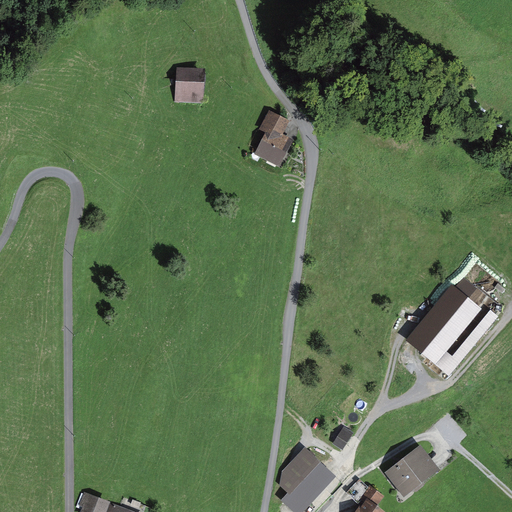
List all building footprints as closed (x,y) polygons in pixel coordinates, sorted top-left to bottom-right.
[(205,68),(176,66),(174,99),(203,101),(205,68)] [(279,115),(269,110),(259,130),(266,133),(255,155),(280,167),(293,140),(284,136),(291,121),(279,115)] [(453,285),(406,340),(418,350),(435,365),(447,351),(482,309),(453,285)] [(435,365),(449,376),(499,316),(490,309),(452,355),(447,351),(435,365)] [(352,434),(343,428),(333,443),(342,449),(352,434)] [(420,444),(385,472),(404,497),(439,469),(420,444)] [(304,511),(336,475),(305,449),(284,473),(276,482),(288,493),(281,501),(294,511),(304,511)] [(370,488),(358,478),(347,493),(358,502),(361,499),(370,488)] [(367,497),(377,505),(384,497),(371,486),(370,488),(361,499),(364,502),(367,497)] [(134,511),(120,506),(83,492),(78,505),(81,507),(79,511),(134,511)] [(364,502),(355,511),(385,511),(377,505),(367,497),(364,502)]
